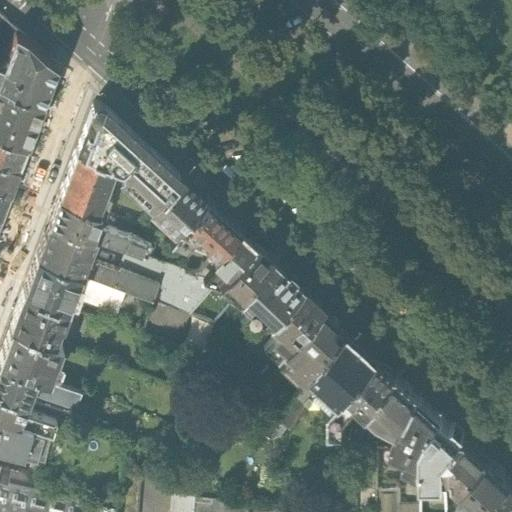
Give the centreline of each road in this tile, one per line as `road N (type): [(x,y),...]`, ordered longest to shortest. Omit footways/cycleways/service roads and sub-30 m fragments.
road 1 (primary): [(88,49),(511,434)]
road 2 (primary): [(511,170),(318,0)]
road 3 (residential): [(0,285),(80,68)]
